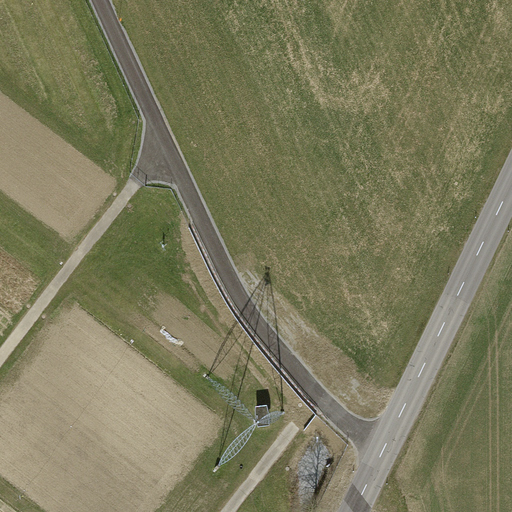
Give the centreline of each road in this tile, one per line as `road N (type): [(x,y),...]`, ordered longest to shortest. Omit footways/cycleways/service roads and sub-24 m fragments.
road 1 (track): [(382,455),(287,362),(243,302),(99,0)]
road 2 (tertiary): [(511,184),(354,511)]
